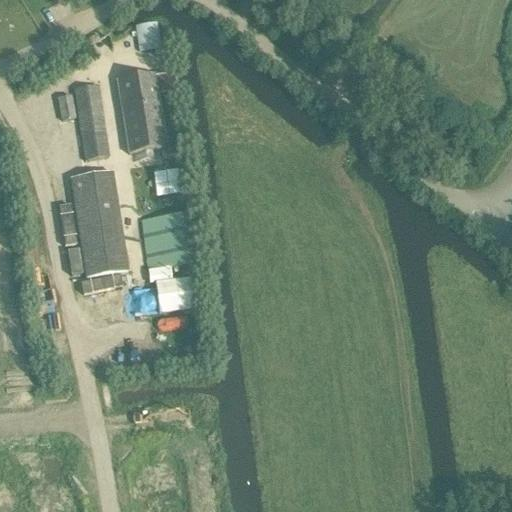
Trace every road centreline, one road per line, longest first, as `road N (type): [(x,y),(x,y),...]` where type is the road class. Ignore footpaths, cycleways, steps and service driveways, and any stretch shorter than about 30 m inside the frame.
road 1 (unclassified): [(482,225),(236,20),(201,0)]
road 2 (unknown): [(0,76),(51,222),(79,352)]
road 3 (unclassified): [(128,0),(0,76)]
